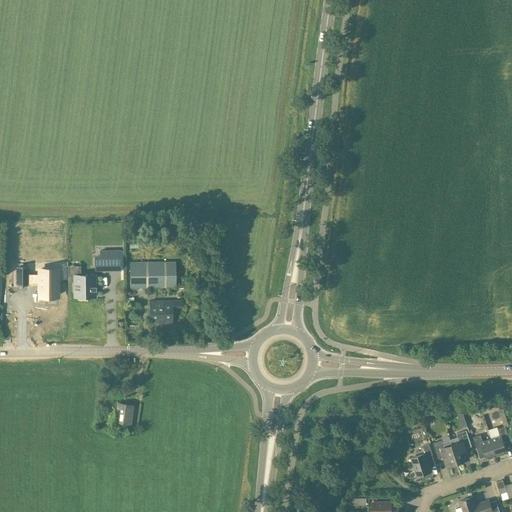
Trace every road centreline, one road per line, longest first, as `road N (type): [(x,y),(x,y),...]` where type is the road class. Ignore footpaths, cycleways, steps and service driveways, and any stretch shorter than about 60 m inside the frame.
road 1 (secondary): [(285,326),(330,0)]
road 2 (tertiary): [(0,354),(250,356)]
road 3 (secondary): [(471,371),(316,362)]
road 4 (tertiary): [(261,511),(276,392)]
